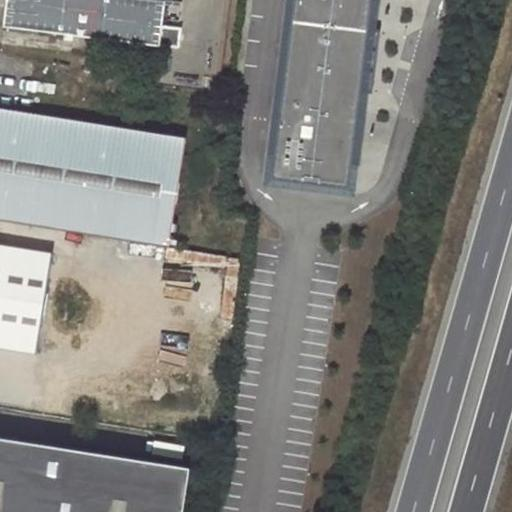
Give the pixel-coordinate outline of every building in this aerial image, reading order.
[(120,0),(6,0),(2,31),(158,53),(164,6),(120,0)] [(290,0),(270,175),(347,184),(358,90),(371,92),(378,28),(366,27),(368,0),(290,0)] [(183,141),(0,111),(0,219),(166,245),(183,141)] [(52,253),(0,245),(0,346),(36,352),(52,253)] [(0,511),(181,511),(189,465),(0,435),(0,511)]
